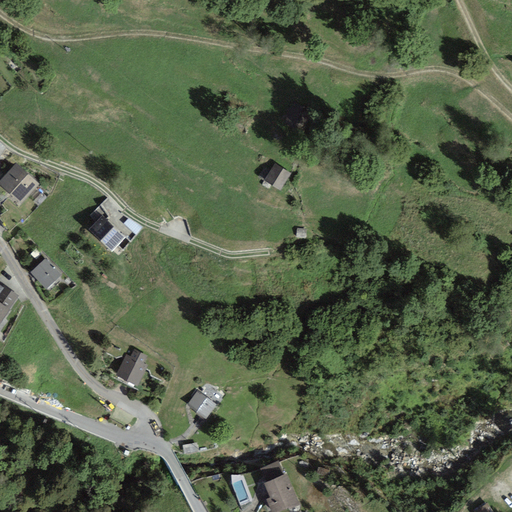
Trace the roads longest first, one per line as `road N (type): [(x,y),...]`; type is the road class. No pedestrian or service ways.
road 1 (track): [(407,74),(355,72),(179,36),(57,39),(0,14)]
road 2 (unclassified): [(0,244),(81,372),(141,412),(150,441)]
road 3 (track): [(0,138),(87,177),(155,226)]
road 4 (tertiary): [(0,389),(91,427),(150,441)]
road 5 (track): [(511,120),(449,70),(407,74)]
